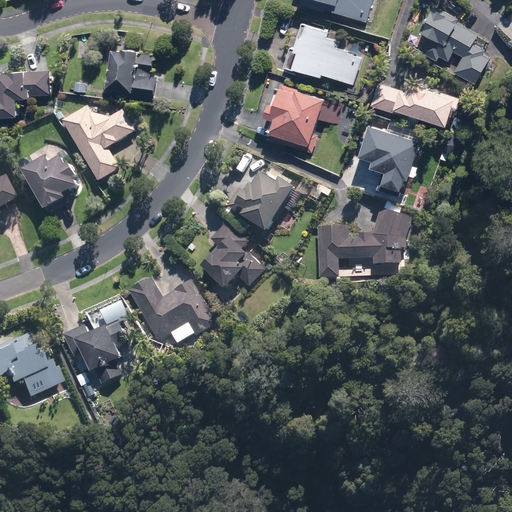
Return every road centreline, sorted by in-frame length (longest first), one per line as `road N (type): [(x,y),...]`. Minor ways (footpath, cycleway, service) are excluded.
road 1 (residential): [(235,26),(221,92),(186,171),(104,247),(0,293)]
road 2 (residential): [(0,27),(116,0),(235,26)]
